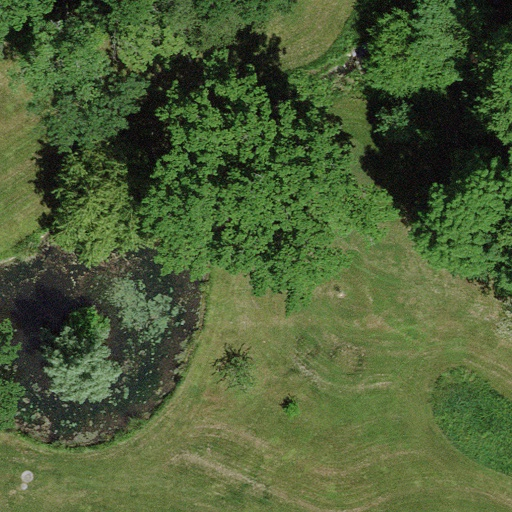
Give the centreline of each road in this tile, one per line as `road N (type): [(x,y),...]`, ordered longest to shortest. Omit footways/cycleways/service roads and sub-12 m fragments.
road 1 (track): [(0,73),(300,203),(343,238),(387,309),(417,336),(511,377)]
road 2 (track): [(51,101),(222,0)]
